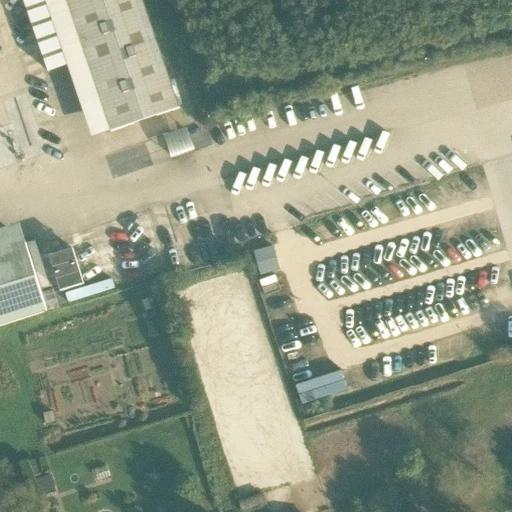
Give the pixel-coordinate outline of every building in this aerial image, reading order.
[(22,0),(45,68),(65,62),(89,140),(179,109),(142,0),(22,0)] [(506,54),(452,66),(455,77),(509,65),(506,54)] [(65,302),(113,288),(110,277),(93,282),(80,240),(40,252),(51,289),(61,286),(65,302)] [(0,251),(0,327),(47,312),(26,244),(0,251)] [(484,307),(431,326),(440,351),(493,332),(484,307)] [(50,478),(37,482),(42,498),(55,493),(50,478)]
